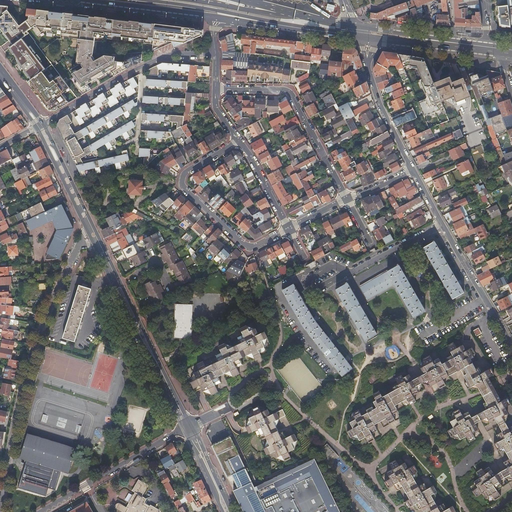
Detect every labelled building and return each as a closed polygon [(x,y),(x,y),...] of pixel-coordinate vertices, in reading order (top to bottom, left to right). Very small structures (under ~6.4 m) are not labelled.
[(375,13),(375,18),(389,20),(395,20),(395,18),(395,16),(396,16),(396,14),(411,9),(414,8),(411,0),(375,13)] [(411,0),(414,8),(417,13),(417,23),(422,23),(424,3),(433,0),(411,0)] [(436,15),(435,25),(449,25),(446,0),(441,0),(438,1),(438,9),(436,10),(436,15)] [(453,0),(454,26),(461,26),(465,26),(465,20),(465,18),(462,18),(461,10),(459,10),(457,3),(463,2),(462,0),(453,0)] [(477,0),(462,0),(463,2),(457,3),(459,10),(461,10),(467,9),(467,8),(468,8),(470,8),(471,8),(479,8),(477,0)] [(0,5),(0,28),(13,45),(10,47),(15,53),(14,54),(25,71),(31,80),(43,71),(45,69),(22,38),(26,35),(25,33),(31,28),(26,22),(22,25),(20,26),(8,11),(8,7),(2,6),(0,5)] [(499,26),(509,27),(508,15),(507,6),(497,7),(499,26)] [(417,13),(414,8),(411,9),(410,15),(408,15),(408,14),(407,14),(404,16),(397,18),(397,21),(402,21),(410,22),(417,23),(417,13)] [(465,20),(465,26),(467,26),(480,27),(482,27),(479,8),(471,8),(471,13),(475,13),(475,16),(472,16),(471,20),(465,20)] [(80,39),(94,40),(94,37),(93,37),(94,33),(96,33),(104,34),(104,33),(112,34),(120,35),(120,37),(126,37),(127,21),(106,18),(88,16),(86,16),(81,15),(67,14),(56,13),(51,12),(26,9),(26,17),(28,17),(28,20),(26,21),(26,22),(29,26),(31,28),(37,36),(43,30),(46,30),(46,33),(55,34),(57,34),(56,36),(60,36),(61,33),(80,35),(80,39)] [(134,22),(127,21),(126,37),(142,39),(143,23),(134,22)] [(161,25),(143,23),(142,39),(148,40),(148,39),(148,37),(153,38),(153,39),(160,40),(159,40),(164,41),(164,40),(170,41),(173,48),(183,43),(183,34),(184,27),(161,25)] [(191,28),(184,27),(183,34),(183,43),(201,35),(202,30),(199,29),(191,28)] [(222,51),(234,52),(234,50),(231,33),(218,39),(220,44),(222,51)] [(241,43),(250,44),(251,36),(242,34),(241,43)] [(249,53),(254,54),(255,44),(261,45),(261,46),(266,47),(265,47),(270,48),(271,45),(290,47),(290,52),(294,53),(294,50),(296,41),(271,38),(251,36),(250,44),(250,47),(249,53)] [(92,55),(94,40),(80,39),(79,39),(78,39),(78,43),(80,44),(78,65),(72,68),(88,89),(90,88),(88,84),(110,70),(113,74),(116,71),(108,56),(103,56),(95,61),(93,62),(91,57),(91,55),(92,55)] [(329,56),(330,45),(326,45),(321,44),(321,49),(320,55),(329,56)] [(340,73),(346,74),(352,71),(353,62),(352,57),(357,55),(356,51),(353,48),(348,48),(343,47),(342,52),(342,56),(341,62),(340,73)] [(309,62),(319,63),(320,60),(320,56),(320,55),(321,49),(311,48),(310,53),(310,56),(309,62)] [(244,71),(247,71),(248,61),(249,53),(243,53),(236,52),(234,52),(222,51),(221,60),(232,61),(232,70),(243,71),(244,71)] [(288,60),(292,60),(293,60),(293,58),(292,57),(292,54),(272,51),(271,56),(279,57),(284,58),(288,60)] [(141,61),(141,52),(125,55),(125,62),(125,66),(126,68),(126,69),(131,66),(134,64),(141,62),(141,61)] [(404,71),(397,54),(389,53),(382,52),(377,63),(386,69),(389,64),(395,65),(402,81),(407,78),(404,71)] [(406,56),(397,54),(404,71),(411,68),(411,67),(411,66),(416,67),(416,68),(421,79),(423,85),(421,86),(426,97),(425,99),(417,102),(418,103),(419,105),(421,111),(423,115),(423,116),(427,114),(427,115),(435,112),(436,111),(432,100),(424,83),(422,77),(413,57),(412,56),(406,56)] [(354,70),(361,66),(357,55),(352,57),(353,62),(352,71),(354,70)] [(114,57),(108,56),(116,71),(121,69),(122,71),(126,68),(125,66),(125,62),(114,61),(114,57)] [(416,57),(413,57),(422,77),(424,83),(432,100),(436,111),(440,110),(439,109),(443,107),(441,102),(436,90),(435,88),(433,83),(423,58),(419,57),(416,57)] [(231,70),(232,70),(232,61),(221,60),(221,69),(226,70),(231,70)] [(295,77),(297,83),(308,77),(308,69),(309,62),(293,60),(292,60),(291,67),(307,69),(307,73),(297,78),(295,77)] [(256,62),(248,61),(247,71),(247,76),(251,77),(252,75),(256,75),(257,62),(256,62)] [(337,76),(340,76),(340,73),(341,62),(340,62),(329,61),(328,65),(327,75),(327,80),(330,80),(330,71),(337,72),(337,76)] [(259,62),(257,62),(256,75),(260,76),(260,78),(264,78),(266,63),(265,63),(264,63),(259,62)] [(264,78),(268,79),(269,75),(273,76),(275,63),(273,63),(271,63),(269,62),(269,63),(268,63),(266,63),(264,78)] [(277,63),(275,63),(273,76),(278,77),(278,78),(282,79),(283,69),(284,64),(283,64),(281,63),(280,63),(280,64),(278,63),(277,63)] [(386,69),(377,63),(373,70),(375,77),(385,73),(385,72),(386,69)] [(168,70),(169,64),(162,64),(152,68),(147,71),(149,75),(158,76),(158,70),(168,70)] [(325,80),(327,80),(327,75),(328,65),(320,64),(319,77),(319,78),(321,78),(322,74),(324,75),(324,78),(325,79),(325,80)] [(196,66),(189,65),(187,81),(194,82),(195,70),(204,70),(204,72),(209,72),(209,66),(196,66)] [(468,67),(465,66),(470,78),(473,77),(471,67),(468,67)] [(88,89),(72,68),(69,70),(74,76),(70,78),(80,96),(87,92),(86,90),(88,89)] [(224,82),(231,83),(231,76),(231,70),(226,70),(221,69),(221,76),(226,76),(226,77),(223,77),(223,81),(224,82)] [(281,80),(289,81),(290,70),(283,69),(282,79),(281,80)] [(243,83),(246,83),(247,76),(247,71),(244,71),(243,71),(232,70),(231,70),(231,76),(235,76),(235,79),(243,79),(243,81),(243,83)] [(359,81),(354,70),(352,71),(346,74),(343,76),(345,81),(339,85),(344,93),(351,89),(351,88),(352,88),(352,87),(350,85),(359,80),(359,81)] [(399,82),(400,81),(398,80),(398,81),(395,81),(395,80),(391,70),(389,71),(389,72),(391,78),(393,84),(399,82)] [(485,70),(488,78),(500,74),(500,72),(494,71),(485,70)] [(31,80),(27,83),(39,98),(40,97),(44,102),(43,103),(45,107),(47,106),(50,109),(54,110),(57,109),(69,103),(62,93),(70,88),(61,76),(57,78),(51,83),(43,71),(31,80)] [(385,73),(375,77),(377,83),(391,78),(389,72),(385,73)] [(462,72),(460,72),(463,78),(466,86),(468,85),(467,82),(469,81),(465,72),(463,73),(462,72)] [(81,107),(75,110),(78,115),(75,117),(80,125),(84,122),(82,118),(86,115),(90,113),(93,117),(97,115),(101,112),(99,108),(103,105),(107,103),(110,107),(114,105),(119,102),(116,98),(120,95),(125,93),(127,97),(132,94),(136,92),(134,88),(138,85),(139,74),(128,80),(130,85),(127,87),(124,89),(121,84),(115,87),(110,90),(113,95),(110,97),(106,98),(103,94),(98,97),(93,100),(96,105),(92,107),(89,109),(86,104),(81,107)] [(500,74),(488,78),(491,85),(491,87),(492,90),(493,91),(505,87),(500,74)] [(455,103),(460,101),(470,97),(467,90),(466,86),(463,78),(452,82),(450,77),(433,83),(435,88),(436,90),(441,102),(453,97),(455,103)] [(391,78),(377,83),(379,90),(383,89),(389,86),(390,86),(393,84),(391,78)] [(156,80),(146,79),(146,86),(156,87),(166,87),(176,88),(186,89),(187,82),(176,82),(166,81),(156,80)] [(303,82),(301,83),(301,84),(299,86),(303,93),(310,89),(310,88),(311,88),(309,85),(308,85),(306,82),(305,80),(303,81),(303,82)] [(358,96),(369,90),(366,82),(363,83),(361,84),(360,83),(353,87),(352,87),(352,88),(353,88),(354,90),(353,91),(355,94),(356,94),(358,96)] [(392,92),(401,88),(399,82),(393,84),(390,86),(389,86),(383,89),(384,94),(391,91),(392,92)] [(476,84),(473,85),(472,86),(477,99),(479,98),(479,100),(482,100),(481,96),(476,84)] [(403,95),(401,88),(392,92),(394,99),(403,95)] [(308,105),(316,101),(315,99),(310,90),(302,94),(305,98),(304,99),(304,100),(305,99),(308,105)] [(321,99),(322,98),(330,94),(328,91),(319,95),(321,99)] [(409,98),(414,96),(412,91),(404,94),(406,100),(409,99),(409,98)] [(190,93),(186,92),(185,103),(190,103),(193,103),(194,98),(194,96),(201,96),(201,93),(190,93)] [(333,104),(336,103),(333,99),(333,98),(331,93),(330,94),(322,98),(327,108),(331,106),(333,104)] [(509,99),(507,94),(505,95),(499,97),(498,97),(495,98),(497,103),(509,99)] [(0,97),(0,107),(1,109),(11,103),(5,95),(0,97)] [(242,100),(242,95),(237,95),(237,103),(236,104),(231,97),(227,100),(224,103),(223,103),(229,111),(234,107),(237,105),(242,102),(242,100)] [(153,97),(142,96),(142,103),(152,104),(162,104),(164,105),(174,105),(184,106),(185,99),(174,99),(164,98),(163,98),(153,97)] [(74,160),(75,160),(79,159),(80,158),(87,154),(89,157),(94,156),(96,156),(99,154),(96,149),(101,146),(105,144),(108,149),(112,146),(116,144),(113,139),(118,136),(122,134),(125,139),(129,136),(134,134),(131,129),(136,126),(136,118),(123,126),(114,131),(106,136),(97,141),(88,146),(82,149),(77,140),(84,136),(89,133),(91,138),(96,136),(100,133),(97,128),(101,126),(106,123),(109,128),(113,126),(117,123),(114,118),(119,116),(123,113),(126,118),(130,116),(135,113),(132,108),(137,105),(138,97),(124,105),(115,110),(107,115),(98,120),(89,125),(81,130),(75,134),(71,127),(70,127),(69,125),(72,123),(67,115),(59,119),(57,127),(64,140),(67,146),(71,156),(74,160)] [(392,105),(393,107),(395,110),(404,106),(403,105),(404,104),(403,102),(402,102),(400,97),(391,101),(392,105)] [(254,118),(256,118),(259,118),(260,110),(264,110),(264,100),(254,99),(254,100),(254,103),(254,106),(254,110),(254,111),(254,114),(254,118)] [(511,112),(511,108),(509,99),(497,103),(500,110),(502,116),(511,112)] [(248,101),(242,100),(242,102),(242,104),(242,105),(242,109),(242,111),(248,111),(248,114),(254,114),(254,111),(254,110),(254,106),(254,103),(248,102),(248,101)] [(285,113),(292,110),(291,108),(290,108),(286,100),(281,102),(281,105),(278,106),(281,113),(285,111),(285,113)] [(266,111),(277,111),(277,110),(278,106),(278,104),(278,102),(278,101),(267,101),(266,106),(266,111)] [(304,107),(310,117),(317,113),(313,105),(317,103),(316,101),(308,105),(307,106),(304,107)] [(342,115),(345,121),(351,118),(359,113),(357,109),(356,109),(352,111),(347,102),(338,107),(342,115)] [(190,103),(185,103),(184,113),(189,113),(204,114),(203,110),(194,111),(192,111),(192,106),(190,106),(190,103)] [(336,119),(342,115),(338,107),(336,103),(333,104),(334,106),(338,113),(335,114),(331,106),(327,108),(322,111),(318,113),(320,117),(323,116),(324,115),(326,119),(334,115),(336,119)] [(0,115),(4,114),(4,115),(16,109),(13,104),(2,110),(0,111),(0,115)] [(500,145),(496,137),(484,104),(480,106),(493,140),(494,142),(493,142),(492,142),(495,147),(500,145)] [(358,109),(360,113),(368,108),(366,105),(358,109)] [(236,121),(237,121),(242,117),(242,115),(242,111),(242,109),(237,113),(233,116),(236,121)] [(363,125),(367,123),(373,119),(369,111),(361,115),(365,122),(362,124),(363,125)] [(511,112),(502,116),(507,130),(511,128),(511,112)] [(189,113),(184,113),(184,117),(183,125),(180,126),(187,138),(190,136),(191,135),(185,125),(188,123),(189,113)] [(406,122),(409,121),(406,113),(403,115),(396,118),(398,122),(399,124),(406,122)] [(4,136),(5,138),(24,128),(21,125),(23,124),(20,121),(19,122),(17,120),(19,120),(23,118),(20,114),(16,118),(17,119),(13,122),(12,120),(0,129),(0,130),(4,136)] [(268,122),(273,132),(275,135),(284,131),(294,125),(298,123),(296,118),(286,123),(288,125),(280,129),(278,130),(275,124),(276,123),(284,119),(282,115),(280,115),(277,117),(268,122)] [(330,122),(334,128),(341,125),(346,122),(345,121),(342,115),(336,119),(330,122)] [(184,117),(170,116),(169,122),(177,123),(176,128),(179,127),(180,126),(183,125),(184,117)] [(236,126),(239,130),(247,126),(249,125),(247,121),(247,117),(242,117),(237,121),(237,122),(239,125),(236,126)] [(350,130),(350,131),(353,130),(355,129),(352,122),(353,121),(351,118),(345,121),(346,122),(350,130)] [(370,131),(375,129),(379,127),(378,125),(375,119),(373,119),(367,123),(368,125),(367,126),(370,131)] [(249,125),(247,126),(253,137),(262,133),(256,121),(249,125)] [(373,137),(373,138),(387,131),(383,124),(382,125),(379,127),(375,129),(376,131),(372,133),(374,136),(373,137)] [(409,126),(406,127),(402,128),(407,137),(416,133),(412,124),(409,126)] [(293,140),(300,136),(294,125),(284,131),(290,142),(293,140)] [(170,132),(173,138),(183,133),(179,127),(176,128),(170,132)] [(325,133),(322,135),(324,140),(333,135),(336,133),(334,128),(330,130),(328,131),(325,133)] [(435,140),(430,128),(428,129),(407,138),(412,147),(420,144),(417,137),(418,137),(421,136),(422,138),(424,138),(426,143),(435,140)] [(462,136),(459,129),(453,132),(455,136),(456,139),(460,137),(462,136)] [(349,137),(350,139),(354,137),(350,131),(350,130),(340,135),(338,137),(334,138),(333,139),(331,140),(333,143),(337,141),(338,142),(340,141),(339,140),(346,137),(347,138),(349,137)] [(358,146),(359,149),(362,153),(367,150),(366,146),(370,144),(369,143),(371,142),(371,143),(372,145),(389,135),(387,131),(373,138),(358,146)] [(214,134),(213,132),(209,135),(211,137),(206,140),(211,148),(219,142),(215,135),(214,134)] [(219,142),(225,139),(226,134),(225,133),(222,135),(221,135),(220,134),(219,135),(218,133),(215,135),(219,142)] [(452,138),(450,133),(435,140),(426,143),(413,149),(415,154),(452,138)] [(284,152),(290,148),(305,140),(302,135),(300,136),(293,140),(295,143),(291,145),(292,146),(288,148),(286,144),(281,146),(282,148),(284,152)] [(190,136),(187,138),(184,139),(187,145),(183,148),(188,156),(189,156),(191,155),(191,154),(197,150),(192,142),(193,142),(192,140),(190,136)] [(192,140),(193,142),(197,147),(199,146),(203,152),(209,149),(204,140),(203,139),(200,141),(199,140),(197,141),(195,139),(192,140)] [(255,153),(257,156),(258,155),(267,151),(260,139),(250,144),(252,148),(252,149),(253,152),(254,153),(255,153)] [(371,152),(373,155),(377,153),(381,151),(384,150),(390,146),(393,145),(394,144),(391,139),(378,146),(379,148),(371,152)] [(290,162),(292,167),(299,164),(296,158),(293,159),(290,153),(292,152),(293,154),(306,147),(305,145),(306,145),(305,142),(304,143),(303,142),(290,149),(290,148),(284,152),(285,153),(290,162)] [(34,161),(45,156),(38,143),(35,144),(37,149),(30,152),(34,161)] [(457,158),(464,155),(462,150),(461,151),(461,150),(467,147),(465,143),(459,145),(449,150),(453,160),(457,158)] [(377,153),(381,160),(382,159),(390,155),(388,152),(392,151),(390,147),(393,146),(393,145),(390,146),(384,150),(381,151),(377,153)] [(139,148),(138,157),(143,157),(142,168),(147,167),(149,164),(159,155),(157,155),(149,154),(149,149),(139,148)] [(177,163),(180,168),(183,166),(181,163),(180,162),(185,159),(178,148),(174,151),(175,153),(177,158),(175,160),(177,163)] [(273,157),(284,152),(282,148),(271,153),(273,157)] [(0,158),(0,165),(12,159),(7,149),(0,153),(0,155),(1,158),(0,158)] [(362,161),(363,161),(365,160),(365,159),(362,153),(359,149),(357,150),(360,156),(358,157),(361,162),(362,161)] [(123,155),(118,156),(120,168),(126,167),(125,161),(129,160),(127,150),(122,151),(123,155)] [(336,161),(338,160),(344,157),(347,155),(345,150),(343,151),(338,154),(336,150),(331,152),(336,161)] [(232,151),(230,152),(230,153),(231,154),(235,161),(236,162),(236,163),(237,164),(239,167),(246,163),(244,160),(243,159),(242,160),(238,162),(237,162),(236,161),(240,157),(241,157),(238,152),(232,151)] [(262,163),(264,162),(267,161),(272,158),(270,154),(269,154),(267,151),(258,155),(260,160),(262,163)] [(416,156),(419,164),(420,163),(427,160),(426,159),(427,158),(426,155),(430,154),(428,151),(422,154),(416,156)] [(511,160),(511,151),(507,153),(503,154),(506,163),(511,160)] [(269,174),(278,169),(277,168),(281,166),(279,163),(280,163),(277,157),(279,156),(280,156),(285,153),(284,152),(273,157),(272,158),(267,161),(264,162),(266,165),(267,165),(268,167),(270,166),(272,171),(268,173),(269,174)] [(305,157),(306,160),(313,156),(314,156),(315,155),(314,152),(308,155),(305,157)] [(225,166),(229,172),(236,168),(239,167),(237,164),(236,163),(236,162),(235,161),(231,154),(228,156),(224,159),(227,165),(225,166)] [(390,155),(382,159),(384,163),(383,164),(385,167),(386,167),(389,165),(396,161),(398,161),(396,157),(395,158),(393,155),(392,154),(390,155)] [(30,175),(37,172),(33,163),(30,165),(26,167),(26,165),(24,162),(27,160),(24,155),(18,158),(21,163),(15,166),(16,168),(22,180),(28,176),(30,175)] [(338,160),(344,171),(351,167),(352,166),(347,155),(344,157),(338,160)] [(33,163),(37,172),(39,171),(49,166),(45,156),(34,161),(33,162),(33,163)] [(78,165),(76,165),(83,179),(86,179),(84,170),(95,168),(96,174),(106,171),(104,166),(115,163),(116,169),(120,168),(118,156),(83,164),(78,165)] [(295,173),(299,180),(311,174),(312,174),(310,171),(306,173),(304,170),(300,172),(298,168),(306,164),(310,162),(314,160),(315,159),(313,156),(306,160),(299,164),(292,167),(295,173)] [(21,163),(18,158),(18,157),(12,160),(15,166),(21,163)] [(473,171),(467,159),(455,165),(457,169),(458,169),(460,172),(461,173),(466,171),(466,170),(467,169),(468,170),(469,173),(473,171)] [(511,160),(506,163),(501,165),(504,172),(511,168),(511,160)] [(361,174),(362,176),(371,171),(369,166),(367,163),(365,165),(363,161),(362,161),(361,162),(355,165),(357,169),(359,173),(360,174),(361,174)] [(396,161),(389,165),(390,169),(392,172),(395,171),(400,168),(396,161)] [(162,163),(161,164),(160,166),(158,171),(166,174),(166,175),(169,167),(162,163)] [(223,172),(225,174),(229,172),(225,166),(224,163),(217,167),(221,173),(223,172)] [(214,173),(216,176),(220,174),(217,168),(214,170),(215,172),(214,173),(212,169),(213,169),(211,165),(210,166),(209,165),(202,169),(207,177),(208,177),(214,173)] [(53,174),(49,166),(39,171),(43,179),(49,176),(53,174)] [(424,175),(425,179),(445,169),(444,167),(439,169),(438,167),(434,169),(423,174),(424,175)] [(11,171),(16,182),(22,180),(16,168),(11,171)] [(342,173),(346,181),(356,176),(355,175),(353,171),(351,168),(342,173)] [(373,174),(376,180),(377,180),(384,176),(383,174),(386,173),(383,168),(375,172),(374,173),(373,174)] [(267,175),(272,185),(283,179),(278,169),(269,174),(267,175)] [(230,174),(234,182),(242,178),(237,170),(230,174)] [(204,180),(204,179),(199,171),(192,175),(198,184),(199,185),(202,181),(204,180)] [(359,177),(362,186),(373,182),(370,175),(373,174),(371,171),(362,176),(359,177)] [(280,199),(289,194),(288,192),(286,194),(282,186),(284,185),(292,181),(297,190),(301,188),(303,187),(299,180),(295,173),(283,179),(272,185),(280,199)] [(222,188),(226,183),(222,176),(221,175),(220,174),(216,176),(214,178),(222,188)] [(303,187),(305,191),(310,189),(311,188),(328,179),(326,176),(318,181),(319,182),(309,187),(305,181),(313,177),(311,174),(299,180),(303,187)] [(433,181),(436,188),(448,182),(445,175),(433,181)] [(32,185),(28,176),(22,180),(26,188),(32,185)] [(40,191),(53,184),(50,177),(37,184),(40,191)] [(143,181),(130,180),(129,188),(129,193),(129,194),(142,195),(142,189),(144,189),(144,190),(145,190),(145,186),(145,187),(142,186),(143,181)] [(194,189),(198,193),(206,185),(207,183),(204,180),(202,181),(199,185),(197,187),(194,189)] [(235,187),(240,196),(248,192),(246,188),(247,188),(244,182),(243,182),(242,180),(230,187),(231,189),(235,187)] [(401,181),(393,186),(393,187),(397,195),(405,191),(406,195),(408,194),(405,187),(404,186),(401,181)] [(448,182),(436,188),(437,191),(450,185),(448,182)] [(44,202),(58,195),(54,186),(40,193),(44,202)] [(324,190),(320,192),(325,202),(330,199),(327,193),(333,189),(331,186),(324,190)] [(408,194),(409,196),(415,193),(414,191),(416,190),(414,186),(408,189),(407,190),(409,193),(408,194)] [(393,207),(397,205),(395,200),(395,199),(395,198),(398,196),(397,195),(393,187),(389,189),(392,196),(388,198),(393,207)] [(208,202),(217,193),(218,192),(216,191),(213,194),(208,188),(201,195),(208,202)] [(450,203),(451,204),(453,203),(454,202),(453,200),(450,202),(448,197),(456,193),(454,188),(440,194),(441,197),(438,199),(442,208),(450,203)] [(307,195),(309,198),(313,195),(311,191),(310,189),(305,191),(305,192),(307,195)] [(378,195),(381,201),(387,197),(384,191),(377,193),(378,195)] [(317,193),(316,194),(318,198),(320,197),(323,203),(325,202),(320,192),(317,193)] [(151,201),(152,201),(160,197),(161,196),(163,195),(163,194),(164,193),(157,198),(151,201)] [(208,202),(215,209),(224,200),(217,193),(208,202)] [(244,206),(245,208),(248,206),(252,204),(250,201),(245,194),(241,197),(240,196),(238,198),(242,204),(244,206)] [(280,199),(282,205),(292,200),(291,198),(292,197),(291,196),(290,197),(289,194),(280,199)] [(315,200),(318,206),(321,204),(318,198),(316,194),(313,195),(309,198),(310,201),(311,203),(314,202),(313,201),(315,200)] [(169,197),(167,198),(165,196),(164,197),(163,195),(161,196),(160,197),(152,201),(154,204),(154,203),(158,207),(169,197)] [(174,201),(173,202),(178,207),(180,205),(179,205),(181,202),(182,204),(186,201),(184,199),(182,197),(180,195),(174,201)] [(301,198),(305,204),(310,201),(309,198),(307,195),(301,198)] [(380,208),(384,206),(381,201),(378,195),(376,196),(371,199),(375,205),(376,204),(378,206),(379,205),(380,208)] [(362,200),(368,212),(376,207),(375,205),(371,199),(370,196),(362,200)] [(394,210),(398,217),(399,219),(401,218),(403,217),(400,213),(422,201),(419,196),(411,201),(403,205),(399,207),(394,210)] [(158,207),(157,207),(163,213),(173,202),(174,201),(169,197),(158,207)] [(265,208),(269,206),(264,197),(256,202),(261,211),(265,208)] [(455,209),(459,207),(461,206),(460,204),(467,201),(465,197),(454,202),(453,203),(455,207),(455,209)] [(181,208),(187,214),(194,206),(188,200),(181,208)] [(217,211),(222,216),(224,213),(227,215),(231,211),(232,212),(234,209),(226,201),(217,211)] [(287,214),(289,217),(301,210),(302,210),(303,210),(303,211),(311,207),(312,209),(314,208),(311,203),(310,201),(305,204),(302,206),(287,214)] [(32,218),(46,212),(42,203),(31,208),(28,209),(32,218)] [(285,210),(287,214),(302,206),(301,204),(293,208),(293,207),(285,210)] [(32,218),(28,220),(32,230),(53,220),(58,231),(45,257),(46,260),(59,259),(70,237),(68,236),(71,230),(73,230),(61,205),(46,212),(32,218)] [(187,214),(183,218),(192,227),(190,228),(191,229),(197,222),(190,216),(193,213),(196,216),(200,212),(194,206),(187,214)] [(245,208),(246,209),(249,213),(251,216),(254,215),(248,206),(245,208)] [(368,212),(371,216),(379,212),(376,207),(368,212)] [(449,212),(454,223),(465,218),(459,207),(455,209),(453,210),(449,212)] [(255,223),(257,227),(267,222),(265,219),(269,216),(265,208),(261,211),(254,215),(251,216),(252,216),(253,219),(256,217),(258,216),(260,221),(258,222),(255,223)] [(237,226),(238,225),(245,218),(249,213),(246,209),(243,213),(246,215),(245,216),(240,211),(233,218),(232,220),(234,222),(234,223),(237,226)] [(421,215),(422,215),(419,210),(406,217),(409,222),(411,220),(421,215)] [(141,220),(142,218),(138,216),(136,215),(133,214),(128,211),(122,215),(122,217),(120,218),(119,217),(118,218),(118,216),(120,215),(119,214),(117,215),(116,213),(106,218),(110,226),(101,231),(105,238),(114,234),(115,233),(117,232),(116,229),(137,218),(141,220)] [(346,223),(351,221),(346,212),(339,215),(340,216),(344,224),(346,227),(347,229),(347,230),(349,229),(346,223)] [(376,220),(379,227),(383,225),(387,223),(385,220),(389,218),(388,217),(390,216),(389,213),(383,216),(376,220)] [(327,220),(325,216),(322,218),(325,222),(322,224),(327,232),(332,229),(328,222),(327,220)] [(332,229),(332,230),(333,229),(343,224),(344,224),(340,216),(339,216),(335,218),(329,221),(328,222),(332,229)] [(453,224),(456,229),(470,223),(467,216),(465,218),(454,223),(453,223),(453,224)] [(415,228),(425,223),(422,217),(412,223),(415,228)] [(238,225),(246,232),(246,231),(251,226),(252,225),(250,223),(251,222),(249,220),(248,221),(245,218),(238,225)] [(197,222),(191,229),(199,238),(205,232),(208,228),(203,224),(205,223),(200,219),(199,220),(198,221),(197,222)] [(5,220),(0,222),(0,233),(2,232),(3,232),(3,231),(9,229),(5,220)] [(258,228),(258,229),(260,232),(271,226),(268,221),(267,222),(257,227),(258,228)] [(367,225),(371,232),(373,231),(378,228),(377,225),(376,225),(375,225),(373,222),(367,225)] [(27,233),(23,223),(18,225),(20,229),(22,234),(23,236),(28,234),(27,233)] [(458,235),(459,236),(460,235),(473,229),(470,223),(456,229),(458,235)] [(327,232),(322,224),(321,224),(325,232),(327,235),(327,236),(334,232),(333,231),(332,230),(332,229),(327,232)] [(473,229),(460,235),(462,239),(466,237),(465,236),(466,235),(467,236),(476,231),(480,240),(484,238),(485,238),(488,236),(486,233),(487,233),(483,224),(473,229)] [(208,228),(205,232),(210,236),(215,230),(212,227),(210,225),(208,228)] [(254,230),(251,226),(246,231),(254,240),(262,236),(260,232),(258,229),(258,228),(254,230)] [(306,237),(311,235),(306,226),(301,229),(300,231),(302,234),(303,233),(305,234),(306,237)] [(382,238),(385,245),(393,240),(390,234),(387,236),(381,226),(378,228),(373,231),(376,235),(377,234),(380,240),(382,238)] [(217,238),(222,233),(217,228),(215,230),(210,236),(208,238),(213,242),(216,239),(217,238)] [(115,241),(117,240),(118,240),(122,238),(124,237),(121,231),(121,230),(120,231),(117,232),(115,233),(114,234),(105,238),(108,245),(115,241)] [(319,247),(320,247),(323,245),(327,243),(328,244),(331,242),(327,236),(327,235),(325,232),(323,233),(325,237),(320,240),(316,233),(314,235),(313,234),(312,234),(312,235),(319,247)] [(143,240),(147,249),(164,242),(162,237),(158,238),(156,233),(154,234),(145,239),(143,240)] [(0,241),(2,241),(4,245),(8,243),(17,239),(18,238),(17,236),(16,234),(8,238),(6,234),(0,236),(0,241)] [(117,240),(122,250),(129,247),(130,246),(131,246),(130,244),(128,245),(127,243),(126,241),(124,237),(122,238),(118,240),(117,240)] [(224,247),(225,246),(217,238),(216,239),(224,247)] [(17,239),(8,243),(9,256),(18,255),(17,239)] [(208,247),(217,255),(224,247),(216,239),(213,242),(208,247)] [(341,246),(339,247),(341,250),(343,251),(352,246),(354,250),(359,248),(361,247),(356,239),(350,242),(349,241),(342,245),(341,246)] [(290,262),(297,259),(295,255),(290,258),(288,254),(287,253),(289,252),(292,250),(288,241),(281,245),(290,262)] [(439,250),(434,241),(432,241),(433,243),(423,248),(428,256),(429,256),(431,260),(430,260),(432,264),(433,263),(435,267),(435,268),(444,284),(444,283),(447,287),(446,288),(452,299),(455,297),(455,296),(460,294),(463,292),(460,287),(460,288),(458,285),(460,284),(458,281),(457,282),(454,278),(455,277),(446,261),(445,261),(443,257),(444,256),(443,253),(441,254),(439,250)] [(466,250),(467,253),(472,251),(482,246),(483,246),(482,244),(477,246),(475,242),(472,244),(465,247),(463,248),(465,251),(466,250)] [(162,259),(175,253),(170,243),(160,248),(162,252),(163,254),(161,255),(162,259)] [(279,243),(272,247),(277,256),(279,259),(285,256),(279,243)] [(323,245),(327,253),(332,251),(328,244),(327,243),(323,245)] [(482,246),(472,251),(474,255),(471,256),(475,264),(484,259),(482,254),(485,253),(482,246)] [(122,250),(127,259),(131,257),(138,254),(136,248),(131,250),(129,247),(122,250)] [(205,250),(214,258),(217,255),(208,247),(205,250)] [(220,259),(223,261),(231,253),(227,250),(225,248),(224,247),(217,255),(214,258),(218,261),(220,259)] [(272,247),(265,251),(269,258),(270,260),(277,256),(272,247)] [(311,252),(315,260),(324,255),(320,247),(319,247),(318,248),(311,252)] [(223,261),(225,264),(227,261),(228,262),(231,260),(233,262),(240,254),(235,249),(231,253),(223,261)] [(258,254),(263,267),(272,263),(270,260),(269,258),(265,251),(265,250),(258,254)] [(138,254),(131,257),(136,267),(146,262),(145,260),(143,256),(146,255),(144,251),(138,254)] [(169,267),(179,262),(175,253),(162,259),(164,263),(167,262),(168,264),(169,267)] [(481,268),(482,272),(488,269),(501,263),(497,256),(486,261),(488,265),(487,266),(487,265),(481,268)] [(250,272),(258,269),(254,258),(250,259),(251,264),(248,265),(248,267),(246,268),(247,273),(250,272)] [(241,262),(236,260),(232,265),(227,270),(226,270),(240,276),(245,264),(241,262)] [(177,276),(186,271),(182,261),(179,262),(169,267),(171,271),(174,270),(176,274),(177,276)] [(399,291),(398,291),(405,303),(405,302),(407,306),(413,318),(416,316),(416,315),(421,313),(424,311),(421,306),(419,304),(421,303),(419,300),(418,301),(415,297),(416,296),(409,285),(407,281),(408,280),(406,277),(405,278),(402,274),(403,273),(398,264),(396,265),(397,266),(359,287),(367,300),(394,284),(396,288),(397,287),(399,291)] [(277,269),(282,279),(289,274),(284,265),(283,266),(280,268),(277,269)] [(12,273),(12,266),(8,267),(2,267),(0,267),(0,271),(0,276),(13,275),(13,273),(12,273)] [(490,282),(494,281),(488,269),(482,272),(476,275),(483,286),(489,283),(490,282)] [(191,281),(186,271),(177,276),(178,280),(180,282),(177,283),(179,287),(191,281)] [(11,277),(0,277),(0,285),(2,285),(11,284),(11,277)] [(501,287),(502,286),(498,278),(494,281),(490,282),(492,286),(489,288),(491,292),(501,287)] [(144,284),(149,293),(161,287),(160,284),(157,285),(156,282),(154,279),(144,284)] [(511,281),(502,286),(501,287),(503,291),(508,288),(510,288),(511,291),(511,281)] [(372,337),(376,335),(369,324),(366,320),(367,320),(346,282),(345,283),(346,284),(335,290),(340,299),(341,298),(343,303),(341,303),(343,306),(345,306),(347,310),(356,326),(359,330),(358,331),(357,331),(359,334),(360,334),(361,333),(362,336),(364,341),(368,339),(367,339),(372,336),(372,337)] [(283,289),(282,290),(304,330),(341,376),(344,374),(344,373),(348,370),(349,371),(352,368),(348,363),(347,364),(346,361),(347,360),(345,358),(343,359),(341,355),(333,344),(332,345),(329,341),(331,340),(329,337),(327,339),(324,335),(325,334),(317,325),(316,325),(314,322),(314,321),(315,321),(314,318),(312,319),(310,315),(310,314),(304,304),(302,300),(303,299),(301,296),(300,297),(298,293),(293,284),(284,290),(283,289)] [(87,288),(82,286),(79,285),(63,338),(75,342),(91,289),(87,288)] [(149,293),(153,303),(163,298),(162,295),(161,292),(163,291),(161,287),(149,293)] [(0,294),(1,295),(2,295),(2,297),(11,298),(11,294),(9,294),(9,289),(0,289),(0,294)] [(511,293),(511,294),(497,300),(502,309),(511,305),(509,301),(511,299),(511,298),(511,297),(511,296),(511,293)] [(2,305),(0,304),(0,313),(2,314),(2,310),(6,311),(6,314),(8,315),(7,319),(10,319),(15,320),(15,316),(14,315),(13,315),(13,310),(16,311),(16,312),(19,312),(20,307),(17,307),(11,306),(2,305)] [(192,305),(175,305),(174,338),(191,339),(192,305)] [(7,319),(2,318),(0,327),(3,328),(8,329),(10,319),(7,319)] [(213,385),(216,383),(214,381),(217,379),(216,376),(222,373),(228,370),(231,376),(237,373),(234,367),(233,365),(239,362),(237,358),(244,355),(250,352),(252,358),(259,355),(258,352),(256,349),(262,346),(265,337),(262,331),(256,334),(253,327),(247,330),(244,325),(238,328),(241,333),(242,336),(236,339),(237,343),(225,349),(222,343),(216,346),(219,352),(220,354),(214,357),(216,361),(210,364),(204,366),(201,360),(195,363),(197,370),(191,372),(188,381),(191,388),(197,385),(200,391),(206,388),(209,394),(216,391),(213,385)] [(13,339),(15,331),(8,329),(3,328),(2,333),(3,333),(2,337),(13,339)] [(1,347),(13,350),(15,341),(3,339),(1,347)] [(475,383),(479,389),(491,383),(487,377),(486,377),(484,374),(488,371),(487,369),(481,372),(478,374),(475,368),(472,362),(468,356),(474,353),(471,347),(465,350),(462,344),(456,347),(454,344),(448,347),(451,354),(453,356),(447,360),(441,363),(438,357),(432,360),(429,354),(422,358),(426,363),(420,367),(423,373),(427,379),(428,382),(434,379),(436,382),(438,385),(444,382),(442,378),(441,376),(446,373),(448,375),(460,369),(466,381),(469,387),(475,383)] [(1,348),(0,353),(0,357),(9,359),(11,359),(13,350),(1,348)] [(16,370),(20,371),(21,368),(17,367),(19,361),(11,359),(9,359),(8,366),(10,367),(13,368),(13,370),(16,370)] [(7,368),(6,368),(4,377),(13,379),(14,375),(15,375),(16,372),(16,370),(13,370),(10,369),(7,368)] [(414,385),(420,382),(417,376),(411,379),(408,373),(402,377),(396,380),(398,383),(399,386),(393,389),(381,396),(379,393),(373,396),(375,399),(372,401),(375,407),(372,408),(366,412),(360,415),(357,409),(351,413),(354,419),(348,422),(351,428),(345,431),(349,437),(355,434),(358,439),(364,436),(366,440),(368,438),(365,432),(369,430),(375,427),(373,424),(385,417),(384,416),(388,414),(390,418),(393,417),(391,414),(389,411),(395,408),(394,404),(406,398),(405,397),(409,394),(411,399),(414,398),(412,395),(418,391),(414,385)] [(420,382),(427,379),(423,373),(417,376),(420,382)] [(9,396),(13,397),(14,393),(10,392),(12,385),(12,383),(4,381),(3,383),(2,390),(1,389),(0,393),(4,395),(9,396)] [(479,389),(482,396),(494,389),(491,383),(479,389)] [(485,409),(476,414),(479,420),(485,417),(489,423),(495,419),(501,431),(498,433),(501,439),(499,441),(496,442),(499,449),(502,447),(508,459),(511,465),(509,466),(506,468),(500,471),(494,475),(488,467),(482,471),(480,472),(483,477),(479,479),(478,478),(473,482),(477,487),(471,491),(475,497),(481,493),(484,499),(490,495),(494,500),(500,496),(496,491),(494,488),(500,484),(498,481),(503,477),(509,474),(511,479),(511,425),(507,428),(504,422),(501,416),(507,413),(504,407),(507,405),(504,399),(500,401),(494,389),(482,396),(485,401),(488,407),(485,409)] [(264,449),(267,454),(283,440),(282,440),(280,434),(278,432),(277,428),(280,419),(286,416),(283,410),(276,413),(274,414),(270,415),(268,409),(261,413),(259,406),(252,410),(255,416),(249,418),(246,428),(249,434),(255,431),(258,429),(261,436),(264,434),(266,438),(267,440),(270,446),(264,449)] [(474,423),(470,417),(467,411),(461,414),(458,408),(452,412),(455,418),(449,421),(452,427),(446,430),(450,436),(456,433),(459,439),(465,436),(467,439),(473,435),(471,432),(477,429),(474,423)] [(476,414),(470,417),(474,423),(479,420),(476,414)] [(283,440),(267,454),(273,452),(276,458),(282,455),(285,461),(292,457),(289,452),(295,448),(292,443),(298,440),(295,433),(285,438),(283,440)] [(27,461),(54,469),(62,471),(70,447),(28,434),(20,459),(27,461)] [(173,444),(166,448),(170,455),(172,459),(176,457),(173,453),(176,451),(173,444)] [(238,453),(230,457),(236,471),(231,473),(235,481),(238,486),(238,488),(234,490),(244,511),(341,511),(313,454),(255,486),(238,453)] [(170,455),(160,460),(165,469),(168,467),(170,471),(177,467),(175,464),(172,460),(172,459),(170,455)] [(405,461),(399,464),(396,458),(390,461),(393,467),(387,471),(390,477),(384,480),(388,486),(393,483),(397,489),(403,486),(409,497),(403,500),(407,507),(412,504),(416,510),(422,506),(424,511),(455,511),(452,505),(446,509),(445,506),(446,505),(445,502),(443,503),(437,506),(434,500),(437,491),(433,485),(427,488),(424,482),(418,485),(415,479),(418,470),(414,464),(409,467),(405,461)] [(183,460),(175,464),(177,467),(179,472),(187,468),(183,460)] [(54,469),(27,461),(26,463),(22,462),(22,463),(26,464),(20,483),(17,482),(15,489),(18,490),(18,487),(46,496),(50,482),(50,483),(51,482),(50,482),(50,481),(54,482),(57,472),(53,471),(54,469)] [(160,472),(158,473),(171,498),(175,496),(174,494),(176,492),(174,489),(173,490),(168,481),(169,480),(163,470),(160,472)] [(157,511),(158,508),(154,506),(150,504),(149,505),(144,502),(146,498),(141,496),(148,485),(138,479),(132,490),(134,492),(126,507),(127,508),(125,511),(157,511)] [(205,489),(201,480),(193,484),(198,492),(205,489)] [(185,489),(178,493),(181,498),(185,496),(190,492),(188,489),(185,490),(185,489)] [(205,489),(198,492),(203,504),(211,501),(205,489)] [(190,492),(185,496),(189,502),(194,499),(193,498),(192,495),(190,492)] [(179,511),(185,511),(178,499),(173,502),(179,511)] [(92,511),(87,502),(70,511),(92,511)] [(120,511),(125,511),(127,508),(126,507),(119,503),(117,503),(116,503),(115,504),(115,505),(114,505),(114,506),(115,508),(115,509),(120,511)]
